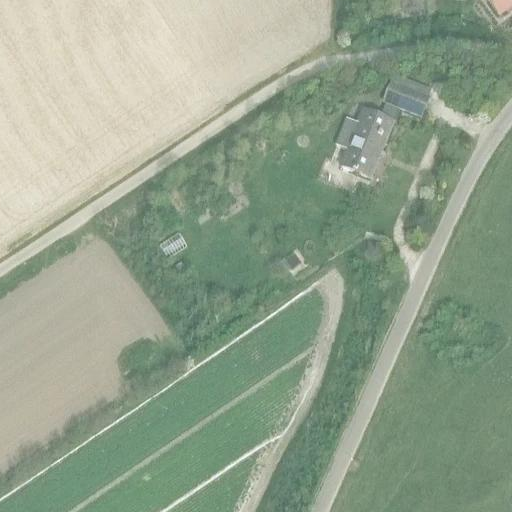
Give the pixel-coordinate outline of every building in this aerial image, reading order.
[(511,0),(486,0),(499,17),(511,7),(511,0)] [(384,104),(421,119),(429,101),(392,85),(384,104)] [(336,147),(347,152),(341,168),(371,181),(371,180),(371,179),(393,126),(393,125),(363,113),(358,126),(347,122),(336,147)] [(159,248),(166,258),(185,246),(179,236),(159,248)] [(296,257),(287,264),(293,272),(302,265),(296,257)]
